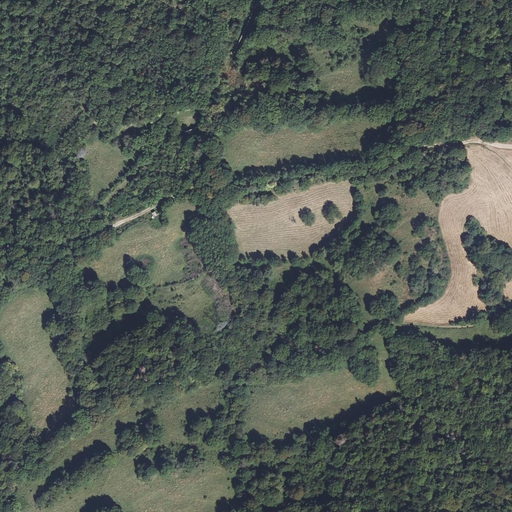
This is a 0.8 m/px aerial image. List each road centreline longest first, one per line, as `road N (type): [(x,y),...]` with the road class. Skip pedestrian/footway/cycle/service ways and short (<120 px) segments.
road 1 (track): [(511,30),(450,72),(380,96),(335,99),(250,82),(218,96),(180,120),(177,134),(61,248)]
road 2 (track): [(482,142),(419,146),(369,175),(338,172),(177,194),(61,248),(0,310)]
road 3 (track): [(511,391),(467,388),(357,338),(384,318),(437,327),(511,316)]
road 4 (track): [(367,511),(511,421)]
